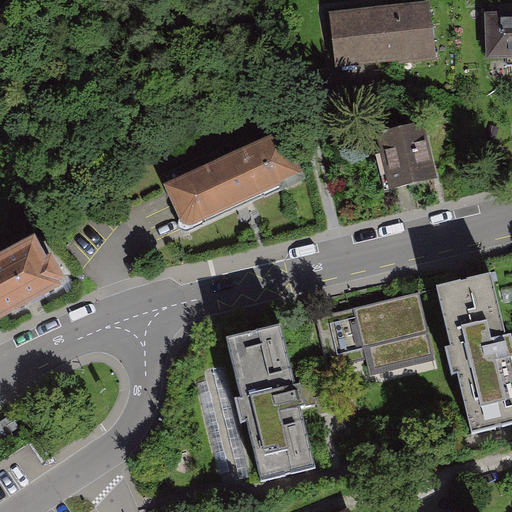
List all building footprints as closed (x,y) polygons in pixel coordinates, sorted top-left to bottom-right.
[(356,10),(331,13),(338,69),(397,62),(398,66),(435,62),(428,5),(357,14),(356,10)] [(511,59),(511,13),(485,15),(486,60),(511,59)] [(378,135),(391,190),(436,180),(423,124),(378,135)] [(253,209),(277,198),(279,203),(302,193),(281,147),(167,198),(186,239),(253,209)] [(0,265),(0,330),(58,299),(57,295),(62,293),(49,266),(43,269),(31,248),(0,265)] [(492,275),(436,289),(451,347),(445,348),(451,374),(458,372),(473,430),(511,419),(511,323),(510,324),(511,332),(511,335),(507,336),(492,275)] [(412,306),(306,332),(316,372),(422,347),(412,306)] [(279,326),(227,341),(241,411),(236,412),(242,437),(248,436),(261,484),(316,471),(302,412),(322,408),(338,403),(331,379),(295,389),(279,326)]
